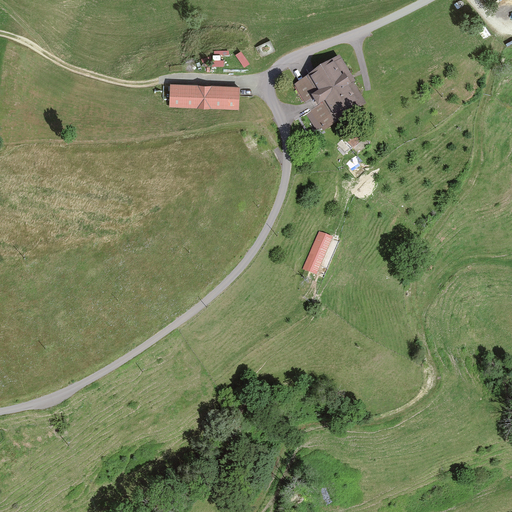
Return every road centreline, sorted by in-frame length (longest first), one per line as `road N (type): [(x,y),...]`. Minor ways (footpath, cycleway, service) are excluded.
road 1 (track): [(470,0),(503,32),(480,116),(475,173),(430,237),(413,284),(434,387),(397,414),(317,424),(293,436),(252,511)]
road 2 (unclassified): [(0,411),(83,383),(228,280),(269,224),(285,178),(272,73),(426,0)]
road 3 (track): [(0,33),(123,82),(268,85)]
